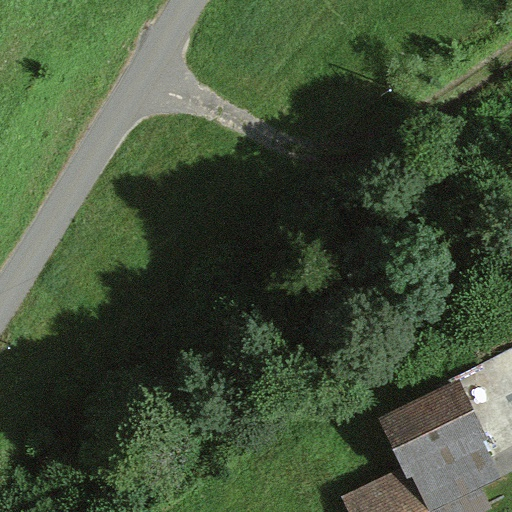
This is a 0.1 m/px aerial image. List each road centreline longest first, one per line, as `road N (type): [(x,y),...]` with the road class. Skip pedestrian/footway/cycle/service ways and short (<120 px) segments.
road 1 (track): [(147,66),(269,138),(335,151),(400,126),(511,51)]
road 2 (unclassified): [(0,319),(187,0)]
